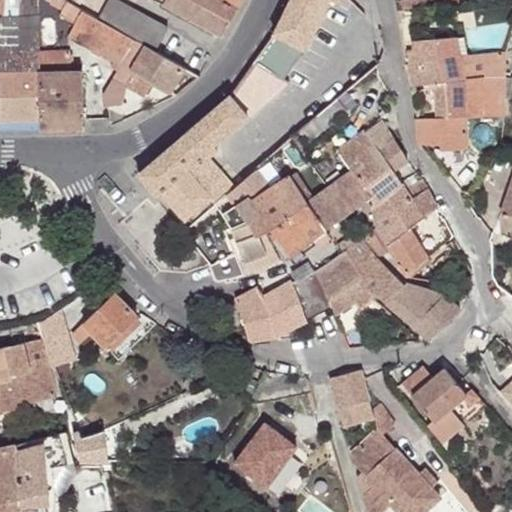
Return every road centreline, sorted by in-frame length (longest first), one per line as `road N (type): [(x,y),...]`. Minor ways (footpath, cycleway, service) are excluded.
road 1 (residential): [(65,149),(71,183),(104,237),(163,300),(224,341),(314,361),(440,349),(481,310),(476,233),(407,144),(383,0)]
road 2 (residential): [(65,149),(116,148),(181,118),(217,82),(264,0)]
